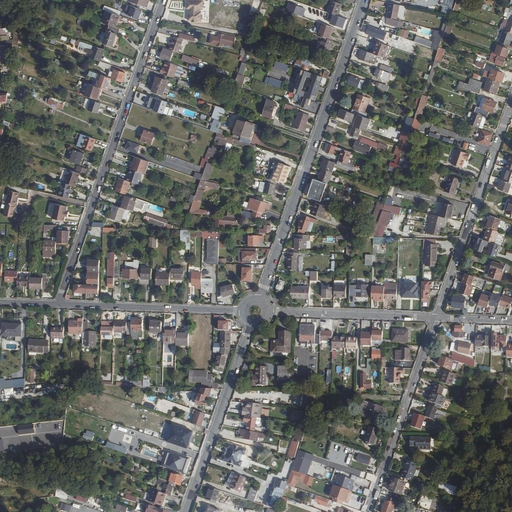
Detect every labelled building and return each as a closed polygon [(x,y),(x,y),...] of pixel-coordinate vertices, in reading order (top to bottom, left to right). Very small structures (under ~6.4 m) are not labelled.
[(134,0),(132,6),(138,8),(139,6),(144,7),(144,6),(147,7),(149,0),(134,0)] [(331,0),(327,12),(338,16),(340,12),(338,12),(341,4),(331,0)] [(440,6),(442,6),(441,12),(450,14),(453,0),(443,0),(443,1),(441,0),(440,6)] [(456,0),(452,12),(457,14),(461,2),(456,0)] [(203,1),(187,1),(186,9),(191,9),(191,12),(188,12),(188,21),(192,21),(192,22),(197,23),(197,21),(201,21),(201,12),(200,12),(200,10),(202,10),(203,1)] [(389,3),(386,17),(397,20),(400,5),(389,3)] [(294,4),(291,11),(301,15),(304,8),(294,4)] [(142,10),(138,8),(132,6),(129,15),(139,19),(142,10)] [(109,25),(116,27),(120,15),(106,10),(102,22),(109,25)] [(333,14),(330,23),(342,28),(346,19),(333,14)] [(397,20),(386,17),(385,23),(397,26),(399,20),(397,20)] [(509,19),(505,17),(503,22),(502,23),(500,29),(505,30),(509,19)] [(317,35),(330,39),(331,36),(330,35),(333,27),(321,23),(317,35)] [(448,24),(444,33),(443,35),(449,37),(453,25),(448,24)] [(119,28),(116,27),(109,25),(108,30),(106,33),(102,32),(99,41),(103,42),(103,43),(113,46),(117,33),(119,34),(120,28),(119,28)] [(368,25),(365,34),(376,38),(379,29),(368,25)] [(74,39),(79,41),(83,31),(75,28),(73,33),(76,34),(74,39)] [(401,29),(399,36),(406,39),(408,31),(401,29)] [(444,32),(441,31),(436,30),(435,36),(438,37),(436,42),(440,44),(444,32)] [(511,33),(505,31),(503,30),(499,42),(509,45),(511,38),(511,33)] [(180,33),(179,38),(183,39),(194,42),(195,38),(180,33)] [(219,33),(218,37),(217,38),(211,36),(210,44),(222,46),(222,43),(233,45),(235,36),(219,33)] [(333,41),(330,39),(317,35),(315,34),(314,39),(322,42),(319,49),(329,52),(333,41)] [(170,44),(171,44),(171,46),(169,50),(178,53),(183,39),(179,38),(174,37),(173,40),(170,39),(169,43),(170,44)] [(1,50),(2,53),(10,52),(12,52),(13,39),(6,40),(5,50),(4,50),(1,50)] [(100,61),(103,54),(101,53),(102,49),(93,45),(80,41),(78,46),(86,49),(92,51),(91,54),(90,57),(100,61)] [(373,53),(374,54),(376,55),(384,58),(389,46),(387,45),(377,42),(373,53)] [(495,54),(498,55),(506,58),(509,49),(498,45),(495,54)] [(438,50),(435,59),(439,60),(440,61),(444,49),(439,47),(438,50)] [(164,48),(160,58),(170,61),(174,52),(164,48)] [(372,61),(374,54),(373,53),(360,49),(357,55),(359,56),(358,59),(375,65),(376,62),(372,61)] [(242,62),(247,64),(251,52),(246,50),(242,62)] [(0,60),(3,60),(11,59),(11,57),(12,52),(10,52),(2,53),(0,52),(0,60)] [(497,55),(498,55),(495,54),(492,53),(491,57),(494,59),(493,62),(503,66),(506,58),(497,55)] [(312,60),(299,56),(296,63),(301,65),(299,68),(308,71),(309,68),(311,64),(312,60)] [(111,65),(100,61),(99,65),(104,66),(104,67),(110,69),(111,65)] [(178,66),(166,62),(164,69),(163,68),(161,73),(174,78),(178,66)] [(238,73),(243,75),(247,64),(242,62),(238,73)] [(381,64),(379,69),(391,73),(393,68),(381,64)] [(272,72),(276,74),(286,77),(289,69),(279,66),(278,69),(273,68),(272,72)] [(391,73),(379,69),(378,68),(376,74),(375,76),(388,81),(391,73)] [(111,78),(112,78),(123,82),(126,73),(114,69),(114,70),(111,78)] [(492,69),(491,72),(485,70),(483,76),(497,81),(502,82),(505,74),(492,69)] [(95,86),(101,88),(107,90),(111,78),(107,77),(92,71),(100,74),(98,80),(97,80),(95,86)] [(210,77),(225,82),(227,79),(212,73),(210,77)] [(239,87),(243,75),(238,73),(234,85),(239,87)] [(351,75),(350,76),(348,76),(345,82),(348,83),(348,84),(358,88),(358,87),(362,89),(365,81),(361,79),(351,75)] [(154,84),(155,84),(165,88),(166,85),(168,81),(156,77),(154,84)] [(264,84),(281,87),(283,81),(265,77),(264,84)] [(495,93),(499,82),(487,78),(484,88),(495,93)] [(189,88),(191,84),(178,79),(176,83),(189,88)] [(468,84),(481,88),(483,83),(470,79),(468,84)] [(458,86),(470,90),(479,94),(481,88),(468,84),(460,81),(458,86)] [(80,94),(85,95),(89,84),(84,82),(80,94)] [(380,82),(378,86),(378,88),(387,92),(389,86),(384,84),(380,82)] [(89,84),(85,95),(97,100),(101,88),(95,86),(89,84)] [(164,92),(165,88),(155,84),(152,92),(163,95),(164,92)] [(201,88),(191,84),(189,88),(200,92),(201,90),(201,89),(201,88)] [(414,87),(411,93),(422,97),(424,91),(414,87)] [(25,88),(24,93),(36,97),(38,93),(25,88)] [(307,108),(310,99),(288,91),(287,96),(298,100),(296,104),(307,108)] [(370,98),(358,94),(352,112),(366,116),(367,114),(365,113),(370,98)] [(419,106),(424,108),(428,96),(423,95),(419,106)] [(418,96),(414,108),(418,109),(422,97),(418,96)] [(151,110),(154,110),(158,99),(154,97),(152,104),(150,103),(148,104),(147,106),(148,108),(151,110)] [(62,109),(63,104),(50,99),(46,98),(45,102),(48,103),(48,104),(62,109)] [(486,98),(485,101),(481,100),(480,105),(483,106),(482,109),(493,113),(497,102),(486,98)] [(158,99),(154,110),(164,114),(168,102),(158,99)] [(275,119),(276,115),(273,114),(275,108),(276,102),(267,99),(262,115),(275,119)] [(91,100),(88,110),(98,113),(101,103),(91,100)] [(472,112),(477,113),(478,114),(480,107),(471,103),(468,110),(472,112)] [(215,119),(216,119),(221,121),(226,109),(216,106),(212,118),(215,119)] [(415,118),(420,120),(424,108),(419,106),(415,118)] [(341,109),(338,118),(337,118),(348,122),(350,117),(354,118),(355,114),(341,109)] [(299,111),(293,127),(305,132),(307,128),(306,127),(305,127),(310,115),(299,111)] [(479,127),(483,116),(478,114),(477,113),(472,112),(468,124),(479,128),(479,127)] [(354,118),(352,122),(364,126),(367,118),(355,114),(354,118)] [(407,116),(405,124),(404,124),(401,130),(409,133),(410,130),(414,118),(407,116)] [(422,121),(420,120),(415,118),(410,130),(418,133),(422,121)] [(216,119),(215,119),(211,130),(217,133),(222,121),(221,121),(216,119)] [(240,140),(250,144),(251,140),(249,139),(255,124),(239,119),(233,136),(238,139),(239,136),(241,136),(240,140)] [(353,126),(350,135),(358,138),(361,129),(353,126)] [(482,129),(478,140),(490,145),(491,142),(490,142),(493,133),(482,129)] [(145,130),(141,141),(151,145),(155,134),(145,130)] [(232,144),(233,143),(234,139),(221,134),(218,133),(216,139),(232,144)] [(415,135),(410,133),(402,153),(410,156),(412,151),(409,150),(415,135)] [(92,151),(96,139),(80,134),(76,145),(92,151)] [(362,137),(360,142),(378,148),(379,143),(374,142),(362,137)] [(239,140),(237,144),(253,150),(255,146),(250,144),(240,140),(239,140)] [(137,154),(140,144),(127,141),(124,150),(137,154)] [(372,146),(356,141),(353,149),(369,155),(372,146)] [(326,143),(324,151),(333,155),(335,149),(336,146),(326,143)] [(394,154),(397,155),(401,156),(404,145),(399,143),(398,146),(396,146),(394,154)] [(213,145),(207,162),(211,163),(211,161),(212,161),(217,148),(216,148),(217,146),(213,145)] [(74,149),(69,160),(70,160),(81,164),(84,153),(74,149)] [(353,152),(343,149),(340,157),(341,157),(340,161),(348,164),(353,152)] [(456,149),(451,164),(462,168),(465,159),(468,160),(470,154),(467,153),(456,149)] [(135,157),(131,169),(141,172),(145,174),(149,162),(135,157)] [(398,164),(397,168),(402,170),(404,163),(414,166),(415,161),(401,157),(398,164)] [(333,172),(335,173),(337,168),(334,167),(336,163),(323,159),(320,167),(322,168),(333,172)] [(355,171),(356,167),(338,161),(336,165),(355,171)] [(277,181),(285,183),(285,182),(290,166),(279,162),(277,171),(273,170),(270,179),(277,181)] [(87,169),(78,165),(76,170),(85,174),(87,169)] [(131,182),(137,184),(141,172),(131,169),(131,168),(129,173),(128,177),(126,176),(125,180),(127,180),(131,182)] [(327,183),(329,184),(333,172),(322,168),(321,172),(318,180),(327,183)] [(69,169),(64,182),(72,185),(76,186),(79,178),(77,177),(79,173),(69,169)] [(450,176),(445,190),(455,194),(460,180),(450,176)] [(120,178),(115,191),(126,194),(127,191),(131,182),(127,180),(120,178)] [(266,178),(265,182),(260,181),(258,191),(275,195),(278,181),(277,181),(270,179),(266,178)] [(314,178),(307,196),(321,201),(327,183),(314,178)] [(201,180),(197,191),(195,196),(193,203),(190,213),(207,215),(207,211),(200,209),(206,185),(207,186),(216,188),(218,183),(201,180)] [(511,183),(504,180),(501,180),(498,188),(508,192),(511,183)] [(72,185),(64,182),(62,182),(61,187),(59,186),(58,191),(60,192),(59,196),(69,198),(70,194),(72,194),(73,189),(71,189),(72,185)] [(9,190),(6,203),(17,205),(19,193),(9,190)] [(133,212),(134,207),(143,210),(146,201),(137,198),(136,199),(126,196),(121,208),(133,212)] [(253,210),(262,213),(264,213),(265,208),(269,209),(271,204),(263,202),(264,199),(257,196),(256,200),(251,198),(249,203),(251,203),(249,209),(253,210)] [(378,201),(371,222),(378,224),(380,218),(384,204),(385,204),(378,201)] [(315,202),(314,206),(311,214),(322,218),(327,206),(315,202)] [(441,216),(446,218),(452,219),(455,205),(441,202),(439,212),(438,216),(441,216)] [(6,203),(3,215),(14,217),(17,205),(6,203)] [(68,206),(55,203),(52,218),(65,221),(66,216),(68,216),(69,212),(67,211),(68,206)] [(112,212),(110,218),(121,222),(125,209),(115,205),(113,212),(112,212)] [(389,212),(396,214),(397,207),(385,205),(381,218),(387,220),(389,212)] [(428,206),(426,213),(431,214),(434,215),(436,208),(428,206)] [(220,216),(239,217),(260,220),(262,216),(243,210),(243,212),(219,210),(219,216),(220,216)] [(147,213),(146,216),(166,223),(168,220),(147,213)] [(303,214),(302,218),(301,218),(300,223),(299,222),(297,228),(298,228),(306,231),(308,231),(311,221),(317,223),(319,220),(312,217),(309,217),(303,214)] [(429,224),(441,227),(444,227),(446,218),(441,216),(438,216),(431,214),(429,224)] [(486,227),(488,228),(497,231),(501,219),(490,215),(486,227)] [(166,223),(146,216),(145,216),(144,220),(164,227),(165,227),(166,223)] [(238,225),(239,217),(220,216),(219,224),(238,225)] [(381,218),(380,218),(378,224),(373,237),(383,237),(387,220),(381,218)] [(405,219),(404,225),(414,227),(415,221),(413,220),(405,219)] [(366,237),(373,237),(378,224),(371,222),(370,221),(365,236),(366,237)] [(429,224),(427,233),(439,236),(441,227),(429,224)] [(263,229),(258,229),(258,233),(270,234),(270,225),(263,225),(263,229)] [(497,231),(488,228),(486,233),(487,233),(484,240),(495,244),(499,232),(497,231)] [(58,230),(58,243),(68,243),(68,230),(58,230)] [(191,230),(181,230),(178,230),(177,234),(180,235),(180,236),(181,237),(181,245),(186,245),(186,249),(190,249),(191,230)] [(218,264),(218,259),(219,232),(203,231),(203,238),(208,238),(207,264),(218,264)] [(297,234),(297,238),(295,238),(294,249),(300,249),(300,248),(307,248),(307,240),(309,240),(310,235),(297,234)] [(259,241),(264,241),(264,236),(249,235),(249,245),(259,245),(259,241)] [(44,240),(43,252),(49,252),(56,253),(56,240),(44,240)] [(427,244),(426,266),(436,266),(437,244),(427,244)] [(242,259),(248,259),(257,259),(257,251),(243,251),(239,251),(239,258),(243,259),(242,259)] [(288,256),(287,261),(289,261),(289,270),(297,271),(298,256),(300,256),(302,256),(302,253),(300,252),(289,252),(289,256),(288,256)] [(365,254),(365,265),(373,266),(373,255),(365,254)] [(88,272),(99,272),(100,260),(89,259),(88,272)] [(493,262),(488,275),(501,280),(505,266),(493,262)] [(252,268),(252,264),(242,264),(242,280),(252,281),(252,268)] [(170,273),(170,279),(183,279),(184,267),(171,267),(170,273)] [(141,268),(141,279),(152,279),(152,268),(141,268)] [(139,269),(138,269),(127,269),(123,269),(123,278),(139,278),(139,269)] [(18,282),(18,275),(18,271),(5,270),(5,281),(18,282)] [(30,286),(30,277),(30,275),(30,270),(26,270),(26,275),(18,275),(18,282),(17,286),(30,286)] [(99,273),(99,272),(88,272),(85,272),(85,276),(86,277),(88,278),(88,285),(99,285),(99,276),(102,276),(102,273),(99,273)] [(170,285),(170,279),(170,273),(156,272),(156,284),(170,285)] [(191,284),(193,284),(195,284),(195,286),(195,287),(201,287),(202,282),(202,272),(192,272),(191,284)] [(462,274),(458,294),(470,297),(472,287),(471,286),(473,277),(462,274)] [(42,289),(43,278),(43,277),(30,277),(30,286),(30,288),(42,289)] [(280,279),(278,284),(277,285),(276,285),(276,286),(276,287),(276,288),(277,289),(278,290),(279,290),(280,291),(281,291),(281,290),(282,290),(283,289),(283,288),(284,288),(284,287),(284,286),(285,281),(280,279)] [(422,281),(422,290),(432,290),(432,287),(434,287),(434,281),(422,281)] [(202,282),(201,287),(201,292),(213,292),(213,282),(203,282),(202,282)] [(388,283),(387,299),(392,300),(397,300),(397,283),(388,283)] [(221,288),(221,289),(223,297),(236,293),(233,284),(221,288)] [(335,284),(334,297),(346,298),(347,285),(335,284)] [(356,284),(356,296),(368,297),(368,284),(356,284)] [(96,294),(97,285),(72,285),(72,294),(96,294)] [(290,298),(298,299),(299,297),(306,297),(306,299),(309,299),(310,287),(291,286),(290,298)] [(375,299),(384,300),(385,286),(372,286),(372,299),(375,299)] [(322,288),(322,298),(332,298),(333,289),(322,288)] [(402,288),(402,297),(414,298),(414,297),(419,298),(419,289),(415,288),(402,288)] [(432,290),(422,290),(422,301),(430,301),(431,294),(432,294),(432,290)] [(480,294),(477,305),(486,308),(490,297),(480,294)] [(511,299),(511,298),(502,295),(502,297),(491,294),(487,305),(497,309),(498,305),(509,309),(511,299)] [(453,295),(452,307),(464,309),(466,297),(453,295)] [(138,339),(138,331),(143,331),(143,320),(139,320),(139,318),(132,318),(131,338),(138,339)] [(83,333),(83,322),(83,319),(69,319),(69,334),(83,333)] [(153,332),(153,334),(158,334),(158,332),(162,333),(162,321),(157,321),(157,320),(150,319),(150,332),(153,332)] [(114,331),(114,327),(114,322),(109,322),(102,321),(102,327),(101,335),(114,335),(114,332),(114,331)] [(114,322),(114,327),(114,331),(114,332),(123,332),(123,331),(126,331),(127,322),(114,321),(114,322)] [(221,330),(231,330),(232,331),(232,321),(219,321),(219,330),(221,330)] [(88,322),(83,322),(83,333),(82,346),(95,346),(95,332),(88,332),(88,322)] [(320,340),(320,336),(315,336),(316,325),(301,324),(300,342),(308,342),(308,344),(315,345),(320,345),(320,340)] [(463,337),(463,331),(461,331),(461,325),(453,325),(453,337),(463,337)] [(10,328),(9,340),(11,340),(11,344),(23,344),(24,329),(10,328)] [(372,340),(383,341),(383,332),(379,332),(377,331),(377,330),(377,328),(372,328),(372,333),(372,340)] [(60,329),(60,330),(52,330),(51,340),(64,341),(64,330),(60,329)] [(176,343),(176,332),(177,330),(164,329),(164,343),(176,343)] [(333,341),(333,337),(333,332),(325,331),(325,329),(322,329),(322,331),(320,331),(320,333),(320,336),(320,340),(333,341)] [(409,329),(393,329),(392,341),(408,342),(409,329)] [(220,348),(230,348),(231,330),(221,330),(220,348)] [(189,333),(176,332),(176,343),(176,345),(188,346),(189,333)] [(273,349),(273,352),(290,352),(290,334),(280,333),(280,341),(273,341),(273,349)] [(372,333),(362,333),(361,345),(372,346),(372,340),(372,333)] [(476,336),(476,346),(482,346),(489,347),(490,336),(476,336)] [(496,347),(507,348),(508,336),(496,336),(496,347)] [(338,337),(333,337),(333,341),(332,347),(332,348),(345,348),(345,337),(338,337)] [(347,337),(346,349),(357,349),(358,337),(347,337)] [(29,341),(29,348),(29,352),(48,353),(49,341),(29,340),(29,341)] [(457,342),(457,353),(470,353),(470,342),(457,342)] [(216,366),(224,368),(227,356),(228,356),(230,348),(220,348),(213,347),(213,352),(220,354),(220,355),(218,355),(216,366)] [(410,361),(411,354),(411,348),(401,348),(400,354),(400,360),(410,361)] [(453,351),(450,358),(473,367),(475,361),(453,351)] [(441,356),(438,365),(450,369),(454,360),(451,359),(441,356)] [(294,372),(290,372),(290,367),(278,366),(278,380),(290,380),(289,388),(293,388),(294,372)] [(256,367),(256,375),(253,375),(253,384),(266,385),(266,367),(256,367)] [(405,368),(390,368),(390,375),(390,383),(400,384),(400,377),(402,377),(402,374),(405,374),(405,368)] [(445,370),(440,382),(452,386),(456,374),(445,370)] [(212,389),(212,383),(212,375),(207,375),(207,372),(190,371),(190,382),(202,382),(202,388),(212,389)] [(372,389),(372,380),(366,380),(366,373),(361,373),(360,387),(366,387),(366,389),(372,389)] [(505,378),(502,377),(501,381),(498,380),(496,383),(499,384),(498,389),(502,390),(505,391),(506,378),(505,378)] [(125,385),(143,386),(144,381),(134,381),(134,383),(129,383),(129,380),(127,380),(127,378),(125,378),(125,385)] [(24,379),(5,379),(5,387),(24,387),(24,379)] [(433,392),(442,396),(445,387),(436,383),(433,392)] [(148,386),(143,386),(126,386),(147,393),(149,394),(150,393),(150,390),(158,392),(168,392),(168,387),(148,386)] [(205,407),(207,402),(205,401),(206,396),(199,394),(200,388),(193,388),(192,392),(194,393),(191,402),(205,407)] [(303,392),(300,408),(313,409),(316,393),(303,392)] [(442,396),(433,392),(432,392),(429,401),(431,402),(430,404),(438,408),(441,408),(442,406),(443,406),(447,397),(442,396)] [(384,407),(360,399),(355,412),(379,420),(384,407)] [(148,400),(145,407),(153,410),(156,403),(148,400)] [(247,416),(257,418),(261,418),(263,404),(248,403),(247,408),(246,408),(244,408),(242,416),(244,416),(247,416)] [(438,408),(430,404),(429,404),(425,416),(426,417),(434,419),(438,408)] [(166,409),(165,414),(173,417),(175,412),(166,409)] [(291,410),(290,419),(300,420),(301,411),(291,410)] [(197,411),(192,424),(201,427),(206,414),(197,411)] [(415,413),(411,426),(421,429),(424,420),(433,423),(434,420),(425,417),(426,417),(415,413)] [(247,430),(255,432),(256,424),(257,418),(247,416),(246,422),(248,423),(247,430)] [(183,421),(173,417),(171,422),(181,425),(183,421)] [(306,428),(298,426),(294,439),(302,441),(306,428)] [(177,427),(171,443),(187,448),(193,432),(177,427)] [(259,438),(260,433),(246,430),(245,435),(243,434),(242,435),(241,438),(242,439),(258,442),(261,443),(262,439),(259,438)] [(368,431),(364,442),(374,446),(378,435),(368,431)] [(411,437),(411,446),(417,446),(417,449),(431,450),(431,438),(411,437)] [(126,452),(127,447),(106,442),(105,448),(126,452)] [(233,464),(240,467),(242,462),(240,461),(243,454),(244,455),(246,450),(227,443),(226,448),(228,449),(226,456),(223,455),(222,460),(233,464)] [(291,443),(287,456),(295,458),(298,445),(291,443)] [(173,449),(172,451),(181,455),(178,464),(180,465),(184,453),(173,449)] [(181,455),(172,451),(169,461),(178,464),(181,455)] [(369,465),(371,457),(359,453),(356,461),(369,465)] [(291,472),(301,475),(303,467),(306,468),(309,459),(297,455),(296,458),(291,472)] [(407,460),(401,477),(412,481),(418,464),(407,460)] [(287,483),(287,485),(290,486),(296,488),(301,475),(291,472),(287,483)] [(173,473),(170,482),(174,483),(175,483),(181,486),(181,485),(184,477),(173,473)] [(247,478),(236,474),(229,487),(241,493),(247,478)] [(334,486),(348,491),(350,491),(352,483),(351,480),(337,476),(334,486)] [(174,483),(170,482),(165,480),(159,478),(157,484),(158,485),(156,491),(166,494),(170,496),(174,486),(173,485),(174,483)] [(391,485),(389,490),(401,495),(406,482),(396,478),(395,483),(391,481),(390,485),(391,485)] [(287,483),(278,479),(268,507),(278,510),(287,483)] [(439,483),(437,490),(454,494),(456,487),(439,483)] [(58,484),(56,497),(66,500),(70,488),(58,484)] [(341,501),(345,502),(348,491),(334,486),(330,497),(334,499),(341,501)] [(210,487),(206,499),(216,503),(220,491),(210,487)] [(251,487),(247,500),(254,502),(258,490),(251,487)] [(166,494),(156,491),(153,490),(149,502),(161,506),(163,500),(164,500),(166,494)] [(421,493),(417,506),(435,511),(451,511),(455,505),(421,493)] [(320,504),(322,499),(309,494),(308,498),(312,499),(311,501),(320,504)] [(386,500),(381,511),(392,511),(395,503),(386,500)] [(68,511),(71,505),(61,502),(59,509),(68,511)] [(143,506),(144,508),(142,511),(168,511),(169,511),(158,508),(157,509),(155,508),(155,507),(144,503),(143,506)]
